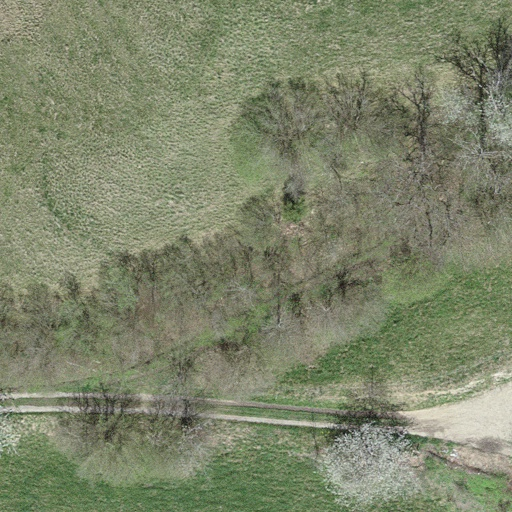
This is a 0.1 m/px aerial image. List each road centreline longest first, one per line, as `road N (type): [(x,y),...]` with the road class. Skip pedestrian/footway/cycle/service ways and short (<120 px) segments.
road 1 (track): [(511,411),(439,434),(379,436),(73,402),(0,402)]
road 2 (track): [(73,402),(256,335),(511,165)]
